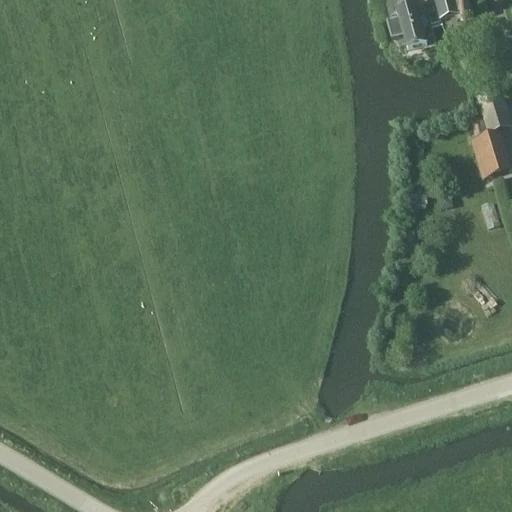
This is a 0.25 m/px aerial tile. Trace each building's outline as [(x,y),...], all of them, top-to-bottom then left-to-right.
[(425,19),(419,20),(415,6),(409,7),(406,0),(385,0),(391,21),(398,19),(407,52),(426,47),(422,33),(428,31),(425,19)] [(470,13),(466,0),(433,0),(440,22),(470,13)] [(499,92),(478,98),(484,119),(489,137),(510,131),(499,92)] [(497,137),(471,145),(482,183),(509,175),(497,137)] [(450,199),(438,202),(440,213),(452,210),(450,199)]
